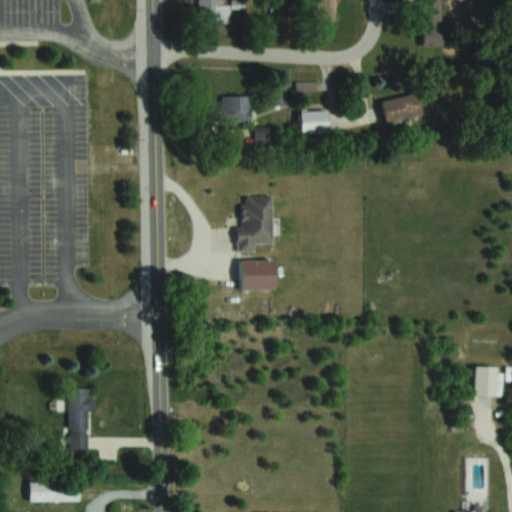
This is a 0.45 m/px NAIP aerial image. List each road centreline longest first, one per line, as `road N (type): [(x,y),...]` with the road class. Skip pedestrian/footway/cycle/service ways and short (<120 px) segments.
road 1 (tertiary): [(162,511),(153,0)]
road 2 (residential): [(352,53),(154,51)]
